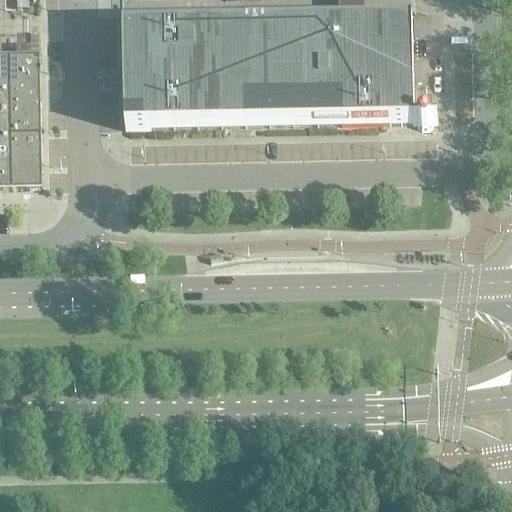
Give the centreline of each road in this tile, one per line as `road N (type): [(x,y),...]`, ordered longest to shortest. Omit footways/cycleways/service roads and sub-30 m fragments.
road 1 (unclassified): [(81,183),(463,175),(477,157),(492,0)]
road 2 (primary): [(473,287),(0,294)]
road 3 (primary): [(0,419),(412,411)]
road 4 (unclassified): [(81,183),(79,0)]
